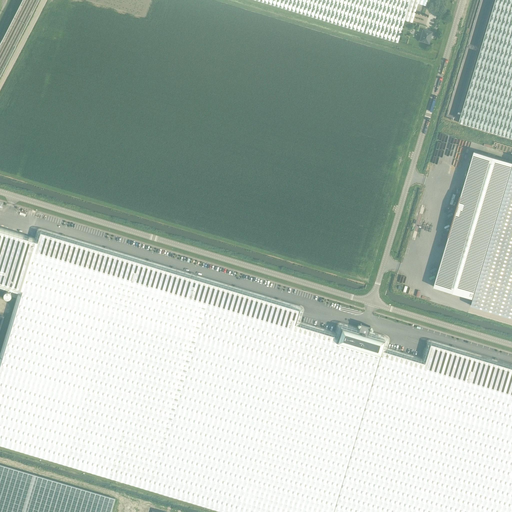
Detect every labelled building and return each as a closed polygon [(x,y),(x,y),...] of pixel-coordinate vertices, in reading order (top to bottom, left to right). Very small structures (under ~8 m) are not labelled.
[(427,0),(255,0),(397,43),(404,20),(412,22),(418,3),(426,6),(427,0)] [(511,0),(495,0),(458,123),(511,138),(511,0)] [(420,40),(428,43),(431,32),(424,30),(425,27),(419,25),(418,28),(423,30),(420,40)] [(449,236),(434,287),(467,296),(473,298),(471,305),(511,317),(511,162),(474,151),(461,195),(460,195),(448,236),(449,236)] [(0,287),(18,293),(0,353),(0,444),(228,511),(511,511),(511,364),(432,341),(431,341),(430,341),(429,341),(428,341),(428,342),(427,342),(427,343),(427,344),(422,359),(386,348),(388,341),(388,340),(388,339),(388,338),(387,338),(387,337),(386,337),(369,332),(342,324),(341,324),(340,324),(339,324),(339,325),(338,325),(338,326),(335,333),(299,322),(302,312),(302,311),(303,311),(303,310),(302,309),(302,308),(301,308),(301,307),(300,307),(41,230),(41,229),(40,229),(40,230),(39,230),(38,230),(38,231),(37,231),(37,232),(35,238),(0,227),(0,287)] [(110,511),(114,499),(0,465),(0,511),(110,511)]
